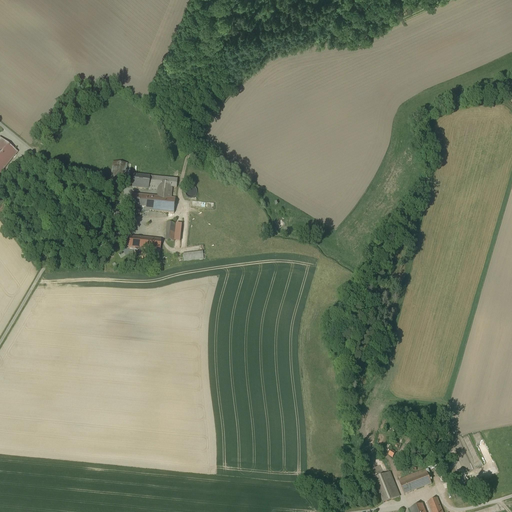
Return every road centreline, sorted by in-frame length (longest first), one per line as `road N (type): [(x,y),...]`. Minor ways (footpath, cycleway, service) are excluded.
road 1 (track): [(136,231),(173,217),(197,135),(257,62),(382,28),(445,0)]
road 2 (unclassified): [(511,496),(459,510),(429,491),(361,511)]
